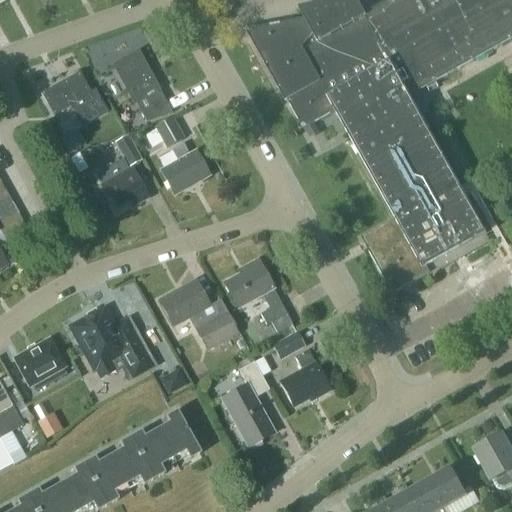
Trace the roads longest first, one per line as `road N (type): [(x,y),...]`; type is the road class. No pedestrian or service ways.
road 1 (residential): [(0,328),(85,279),(292,206)]
road 2 (unclassified): [(292,206),(175,0)]
road 3 (unclassified): [(398,409),(292,206)]
road 4 (residential): [(0,58),(164,0)]
road 5 (residential): [(264,511),(398,409)]
road 6 (residential): [(398,409),(511,346)]
